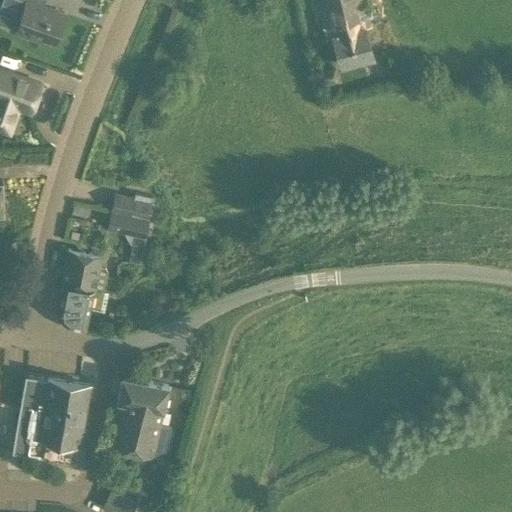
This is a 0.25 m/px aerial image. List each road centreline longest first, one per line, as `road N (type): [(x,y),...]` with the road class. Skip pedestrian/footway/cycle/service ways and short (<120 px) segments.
road 1 (unclassified): [(34,336),(76,143),(132,0)]
road 2 (residential): [(0,488),(72,493),(89,470),(114,343)]
road 3 (unclassified): [(511,279),(448,270),(296,282)]
road 4 (unclassified): [(114,343),(152,338),(251,293),(296,282)]
